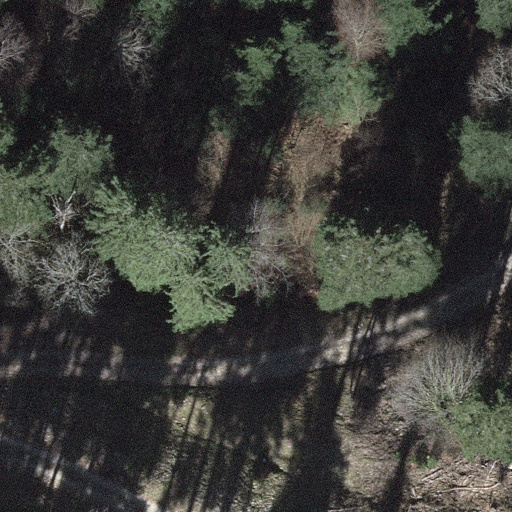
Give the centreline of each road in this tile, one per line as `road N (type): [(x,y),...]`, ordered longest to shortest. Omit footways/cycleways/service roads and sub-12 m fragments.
road 1 (track): [(0,368),(211,369),(337,348),(511,250)]
road 2 (track): [(0,447),(88,479),(147,511)]
